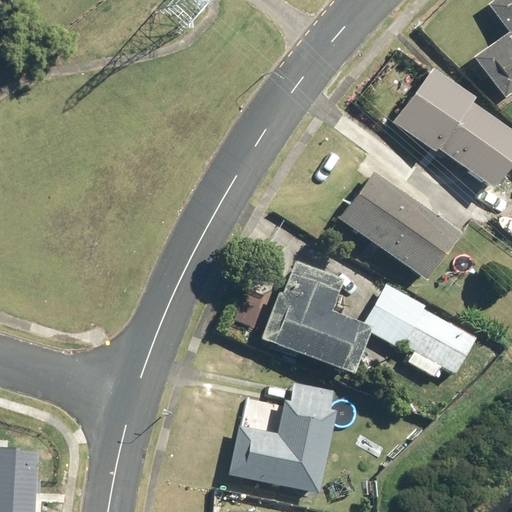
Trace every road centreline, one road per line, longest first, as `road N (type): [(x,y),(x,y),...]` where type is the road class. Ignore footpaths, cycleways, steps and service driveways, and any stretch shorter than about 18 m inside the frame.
road 1 (residential): [(371,0),(213,214),(130,397)]
road 2 (residential): [(0,361),(130,397)]
